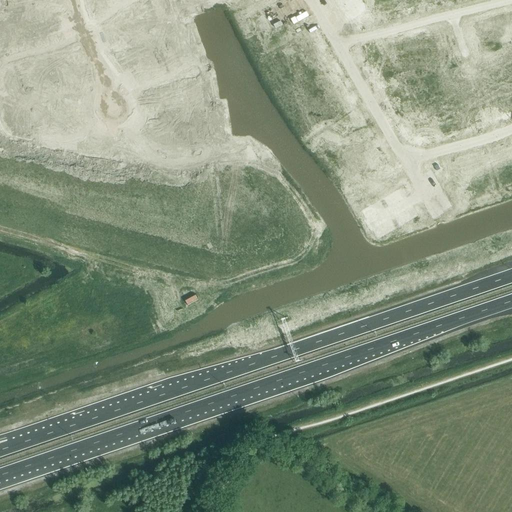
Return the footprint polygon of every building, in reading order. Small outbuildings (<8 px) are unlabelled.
[(0,9),(0,10),(19,14),(20,8),(21,0),(8,0),(7,6),(1,5),(0,9)] [(21,0),(20,8),(39,11),(39,10),(40,5),(34,4),(34,0),(21,0)] [(392,0),(391,0),(383,2),(389,20),(397,18),(392,0)] [(401,0),(392,0),(397,18),(406,15),(401,0)] [(410,0),(401,0),(406,15),(415,13),(410,0)] [(420,0),(410,0),(415,13),(423,10),(420,0)] [(429,0),(420,0),(423,10),(432,8),(429,0)] [(163,2),(150,7),(152,13),(153,13),(160,32),(178,25),(176,20),(170,22),(163,2)] [(383,2),(374,5),(380,23),(389,20),(383,2)] [(278,3),(256,16),(259,22),(265,19),(272,32),(295,18),(288,5),(281,9),(278,3)] [(19,14),(17,27),(22,28),(23,21),(44,25),(47,12),(39,10),(39,11),(20,8),(19,14)] [(0,23),(11,26),(10,32),(16,33),(17,27),(19,14),(0,10),(0,23)] [(152,13),(140,17),(148,37),(142,39),(144,44),(144,45),(162,38),(160,32),(153,13),(152,13)] [(178,25),(160,32),(162,38),(167,50),(172,48),(170,42),(190,35),(185,22),(178,25)] [(288,34),(276,41),(280,47),(278,48),(287,62),(315,46),(306,31),(291,40),(288,34)] [(144,44),(137,47),(141,60),(161,52),(164,58),(169,56),(167,50),(162,38),(144,45),(144,44)] [(43,67),(43,74),(43,94),(62,95),(62,94),(62,89),(56,89),(56,68),(43,67)] [(24,100),(43,101),(43,94),(43,74),(30,74),(30,95),(24,95),(24,100)] [(202,83),(188,85),(189,92),(190,92),(193,112),(212,109),(211,104),(205,104),(202,83)] [(322,87),(297,102),(302,110),(308,107),(315,119),(325,113),(326,114),(336,109),(335,107),(343,103),(335,88),(326,93),(322,87)] [(462,88),(451,91),(457,113),(463,112),(462,109),(468,108),(462,88)] [(451,91),(440,94),(446,116),(452,115),(451,112),(456,111),(456,113),(457,113),(451,91)] [(180,115),(174,115),(175,121),(194,118),(193,112),(190,92),(189,92),(177,94),(180,115)] [(43,101),(43,114),(48,114),(49,107),(70,108),(70,94),(62,94),(62,95),(43,94),(43,101)] [(440,94),(429,97),(435,121),(436,121),(435,119),(441,118),(440,115),(445,114),(445,116),(446,116),(440,94)] [(430,101),(419,104),(425,128),(426,128),(425,126),(431,125),(430,122),(435,121),(429,97),(428,97),(430,101)] [(16,100),(16,113),(37,114),(37,120),(43,120),(43,114),(43,101),(24,100),(16,100)] [(420,108),(409,111),(415,133),(421,132),(420,129),(425,128),(419,104),(420,108)] [(212,109),(193,112),(194,118),(196,131),(201,130),(200,124),(221,121),(219,108),(212,109)] [(175,121),(167,122),(169,135),(190,132),(191,138),(197,137),(196,131),(194,118),(175,121)] [(355,144),(339,154),(342,160),(346,158),(354,172),(376,160),(368,145),(359,151),(355,144)] [(508,170),(502,172),(506,183),(511,181),(511,177),(511,176),(511,153),(503,156),(508,170)] [(485,160),(474,164),(481,185),(492,181),(493,185),(499,183),(495,172),(490,174),(485,160)] [(468,182),(462,183),(466,195),(472,193),(470,188),(481,185),(474,164),(463,168),(468,182)] [(376,171),(364,178),(367,182),(365,183),(373,196),(393,185),(385,172),(379,176),(376,171)]
